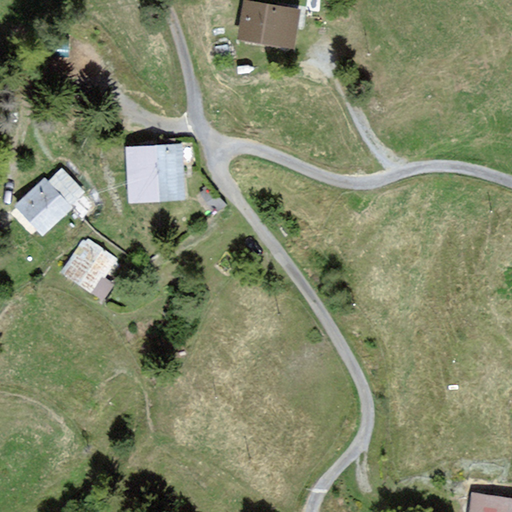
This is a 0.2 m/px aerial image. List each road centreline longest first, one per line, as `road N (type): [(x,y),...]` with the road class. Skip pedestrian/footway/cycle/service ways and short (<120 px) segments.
road 1 (track): [(511,187),(438,169),(386,185),(343,187),(247,150),(219,161),(227,189),(293,274),(363,396),(365,432),(309,511)]
road 2 (track): [(172,0),(197,113),(223,157)]
road 3 (track): [(312,59),(335,78),(400,180)]
